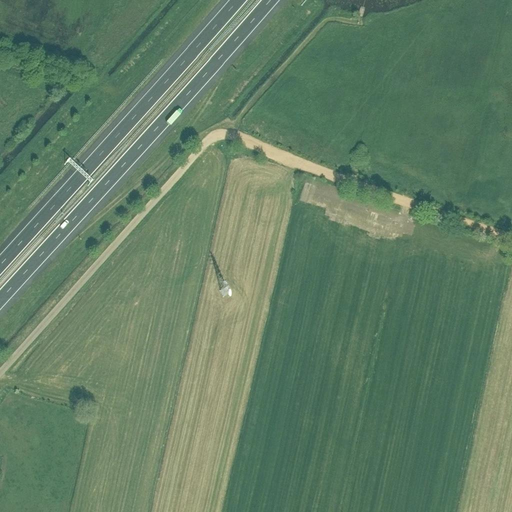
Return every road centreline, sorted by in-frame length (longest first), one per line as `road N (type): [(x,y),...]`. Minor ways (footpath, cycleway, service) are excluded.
road 1 (motorway): [(0,302),(270,0)]
road 2 (motorway): [(238,0),(0,268)]
road 3 (unclassified): [(0,373),(208,138),(224,134)]
road 4 (track): [(511,238),(224,134)]
